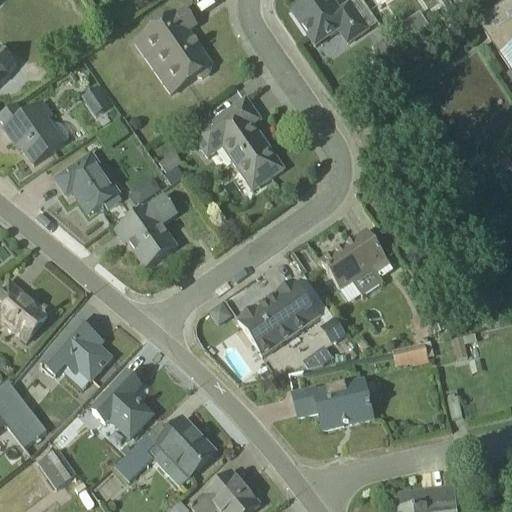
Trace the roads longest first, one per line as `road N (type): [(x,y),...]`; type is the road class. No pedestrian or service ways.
road 1 (residential): [(151,336),(176,309),(320,208),(339,183),(335,150),(259,40),(249,0)]
road 2 (residential): [(511,437),(294,483)]
road 3 (residential): [(294,483),(151,336)]
road 4 (residential): [(151,336),(0,212)]
